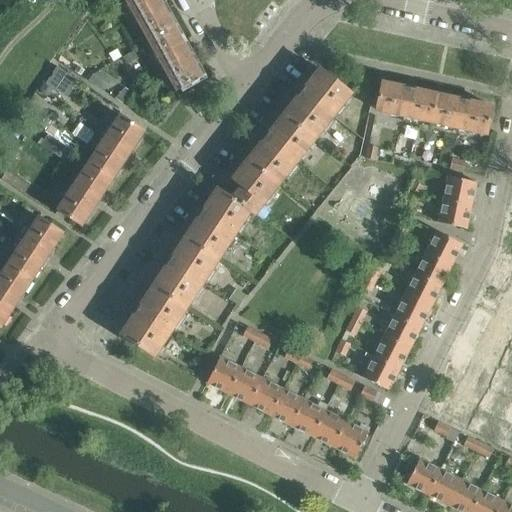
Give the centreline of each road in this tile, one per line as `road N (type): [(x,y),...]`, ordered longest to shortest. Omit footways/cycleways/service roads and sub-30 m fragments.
road 1 (residential): [(364,507),(40,340),(244,93)]
road 2 (residential): [(511,176),(486,266),(364,507)]
road 3 (residential): [(511,33),(333,2)]
road 4 (residential): [(244,93),(302,19),(333,2)]
